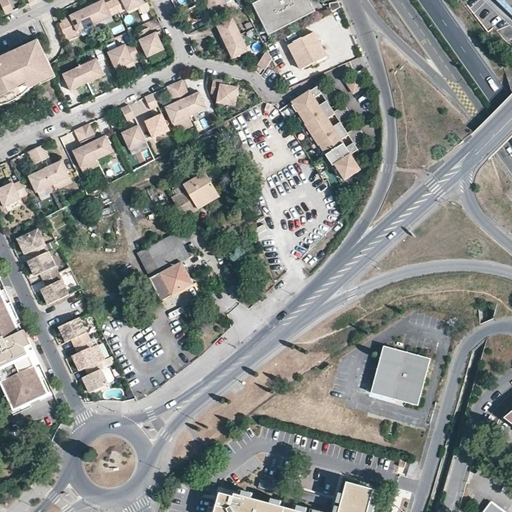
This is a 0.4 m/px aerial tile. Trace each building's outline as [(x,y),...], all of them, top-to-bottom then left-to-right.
[(13,10),(8,0),(0,0),(0,1),(6,14),(13,10)] [(113,16),(105,0),(102,0),(100,1),(93,4),(86,7),(94,24),(113,16)] [(146,3),(144,0),(113,0),(120,13),(127,10),(127,12),(146,3)] [(230,9),(225,0),(206,0),(205,1),(208,7),(210,11),(213,18),(230,9)] [(308,0),(258,0),(252,3),(268,36),(315,12),(310,1),(308,0)] [(511,0),(503,0),(511,8),(511,0)] [(94,24),(86,7),(80,10),(70,15),(67,16),(61,19),(62,23),(60,24),(67,39),(79,34),(78,32),(94,24)] [(242,34),(234,16),(217,24),(219,30),(222,35),(225,42),(242,34)] [(153,34),(150,27),(134,34),(138,42),(140,41),(148,58),(166,49),(159,36),(157,31),(153,34)] [(314,32),(289,45),(301,70),(327,56),(323,49),(314,32)] [(250,51),(242,34),(225,42),(228,48),(233,59),(250,51)] [(39,40),(2,58),(0,55),(0,54),(0,104),(3,104),(14,101),(24,95),(30,89),(56,77),(39,40)] [(126,44),(108,52),(116,70),(126,65),(133,62),(135,61),(134,60),(141,57),(134,43),(129,45),(127,46),(126,44)] [(272,60),(268,51),(258,63),(265,69),(272,60)] [(106,75),(98,58),(80,66),(88,83),(106,75)] [(88,83),(80,66),(63,74),(71,91),(88,83)] [(366,87),(358,74),(345,82),(353,95),(366,87)] [(236,105),(240,86),(234,85),(231,84),(222,82),(223,78),(215,77),(212,92),(218,93),(216,101),(236,105)] [(207,108),(199,91),(194,94),(190,96),(186,98),(184,94),(188,92),(182,80),(174,83),(190,116),(207,108)] [(190,116),(174,83),(167,87),(173,100),(176,98),(178,102),(174,103),(169,106),(165,108),(172,124),(190,116)] [(322,158),(326,165),(327,164),(329,166),(331,165),(340,181),(357,171),(348,155),(355,151),(352,146),(364,139),(356,127),(345,134),(339,124),(351,118),(348,112),(344,106),(332,112),(327,103),(339,96),(332,84),(320,91),(317,86),(292,102),(292,103),(291,104),(295,111),(296,110),(303,123),(302,123),(303,125),(315,145),(316,145),(323,157),(322,158)] [(158,106),(152,94),(144,97),(150,110),(158,106)] [(135,118),(129,105),(121,109),(127,121),(135,118)] [(169,131),(162,114),(149,120),(145,122),(153,139),(169,131)] [(190,116),(172,124),(177,134),(194,126),(190,116)] [(92,139),(95,137),(89,124),(81,127),(97,161),(114,153),(106,136),(102,138),(97,141),(94,142),(92,139)] [(146,142),(138,125),(126,131),(122,133),(129,150),(146,142)] [(97,161),(81,127),(73,131),(80,145),(83,143),(84,147),(81,148),(77,150),(73,152),(81,169),(97,161)] [(49,158),(43,145),(35,148),(41,161),(49,158)] [(41,161),(35,148),(28,152),(34,165),(41,161)] [(69,177),(62,161),(57,163),(45,169),(52,185),(69,177)] [(52,185),(45,169),(32,174),(28,176),(36,193),(52,185)] [(176,195),(171,198),(183,218),(198,210),(196,206),(217,193),(205,173),(174,191),(176,195)] [(27,196),(21,182),(17,184),(14,185),(13,183),(5,187),(0,189),(0,199),(4,208),(5,208),(21,201),(20,199),(27,196)] [(255,229),(260,240),(270,236),(265,225),(255,229)] [(48,252),(38,230),(18,240),(24,251),(25,250),(27,254),(30,253),(33,259),(48,252)] [(183,244),(177,233),(163,240),(169,251),(183,244)] [(193,285),(182,263),(191,258),(183,244),(169,251),(163,240),(137,254),(162,301),(193,285)] [(59,273),(48,252),(33,259),(28,261),(33,272),(35,271),(37,275),(40,273),(44,280),(59,273)] [(69,295),(59,273),(44,280),(47,287),(43,288),(45,292),(43,293),(49,304),(69,295)] [(21,324),(5,290),(0,292),(0,374),(16,408),(53,391),(28,338),(22,340),(16,326),(19,324),(21,324)] [(90,340),(79,318),(59,327),(65,338),(67,338),(69,341),(72,340),(75,347),(90,340)] [(28,338),(24,330),(22,331),(20,328),(19,324),(16,326),(22,340),(28,338)] [(90,340),(75,347),(78,353),(75,355),(77,359),(75,359),(80,371),(85,368),(98,362),(91,348),(93,347),(90,340)] [(431,359),(384,347),(372,393),(418,406),(431,359)] [(109,384),(102,369),(104,369),(100,361),(98,362),(85,368),(89,375),(85,377),(87,380),(85,381),(91,393),(109,384)] [(16,408),(0,374),(0,387),(10,410),(16,408)] [(419,462),(412,460),(407,475),(414,477),(419,462)] [(368,511),(370,505),(374,490),(348,483),(344,495),(342,504),(341,508),(339,511),(300,511),(298,511),(286,508),(272,505),(253,500),(239,496),(237,495),(236,498),(222,494),(219,507),(217,506),(216,510),(215,511),(368,511)] [(241,491),(239,496),(253,500),(255,495),(241,491)] [(273,500),(272,505),(286,508),(287,503),(273,500)] [(504,511),(491,502),(484,511),(504,511)]
